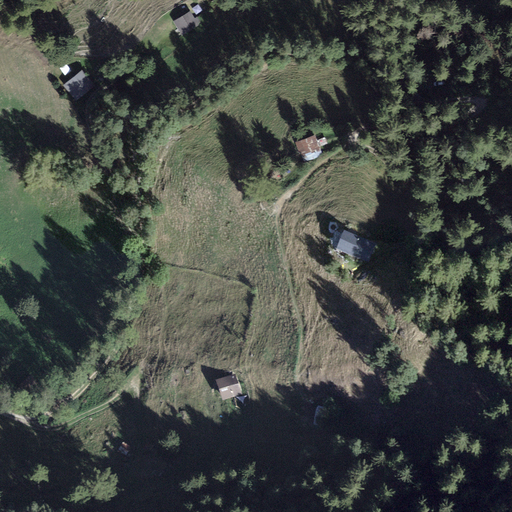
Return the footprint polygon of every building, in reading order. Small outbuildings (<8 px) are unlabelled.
[(190,11),(174,20),(182,34),(198,25),(190,11)] [(78,69),(58,85),(72,101),(91,86),(78,69)] [(315,133),(295,140),(300,154),(303,153),(306,162),(323,156),(315,133)] [(376,245),(344,233),(337,252),(369,264),(376,245)] [(235,374),(215,381),(223,401),(242,394),(235,374)] [(132,447),(123,442),(118,451),(126,456),(132,447)]
